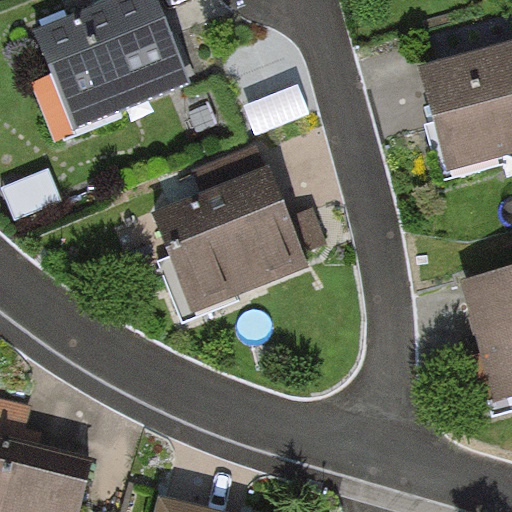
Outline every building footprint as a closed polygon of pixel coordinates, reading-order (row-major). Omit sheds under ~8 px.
[(157,0),(143,0),(42,42),(86,147),(200,100),(157,0)] [(511,64),(425,89),(454,189),(511,172),(511,64)] [(276,181),(157,225),(197,332),(316,288),(276,181)] [(511,279),(463,292),(497,421),(511,417),(511,279)] [(93,511),(102,478),(0,453),(0,511),(93,511)]
